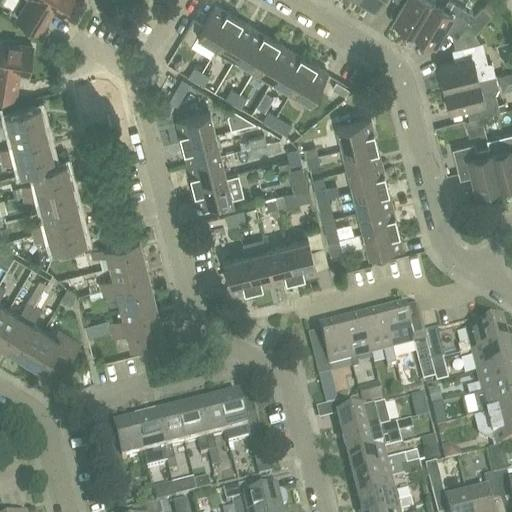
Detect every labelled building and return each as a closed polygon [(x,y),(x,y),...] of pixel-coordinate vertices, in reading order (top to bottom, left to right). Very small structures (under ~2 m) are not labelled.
[(28,0),(17,19),(39,32),(52,11),(61,16),(69,0),(28,0)] [(405,0),(394,20),(414,32),(432,1),(430,0),(405,0)] [(448,0),(444,8),(432,1),(414,32),(435,45),(444,29),(456,36),(466,25),(474,33),(491,15),(482,7),(475,15),(458,5),(450,0),(448,0)] [(215,5),(203,25),(193,19),(181,40),(191,46),(198,35),(217,46),(235,16),(215,5)] [(235,16),(217,46),(235,57),(253,28),(235,16)] [(272,39),(253,28),(235,57),(254,68),(272,39)] [(272,39),(254,68),(273,80),(290,50),(272,39)] [(33,47),(0,41),(0,95),(14,98),(18,73),(28,75),(33,47)] [(446,88),(478,79),(495,75),(492,63),(488,63),(482,41),(468,45),(471,56),(440,64),(445,86),(446,88)] [(309,61),(290,50),(273,80),(291,91),(309,61)] [(309,61),(291,91),(310,102),(328,72),(309,61)] [(196,82),(202,71),(194,67),(188,77),(196,82)] [(202,71),(196,82),(204,87),(210,76),(202,71)] [(495,76),(495,75),(478,79),(446,88),(451,111),(473,105),(476,117),(500,111),(496,93),(498,88),(495,76)] [(181,79),(176,90),(184,95),(190,84),(181,79)] [(233,104),(239,93),(231,89),(225,99),(233,104)] [(252,114),(261,119),(272,97),(263,92),(252,114)] [(247,98),(239,93),(233,104),(241,109),(247,98)] [(11,134),(45,126),(40,105),(6,114),(0,115),(0,124),(8,122),(11,134)] [(255,124),(233,111),(227,117),(230,130),(255,124)] [(270,126),(276,116),(268,111),(262,121),(270,126)] [(182,142),(216,134),(210,112),(176,121),(182,142)] [(278,131),(284,120),(276,116),(270,126),(278,131)] [(343,149),(376,141),(371,119),(337,127),(343,149)] [(286,136),(292,125),(284,120),(278,131),(286,136)] [(45,126),(11,134),(14,146),(0,149),(0,153),(1,158),(50,146),(45,126)] [(511,133),(500,136),(487,140),(489,146),(490,153),(491,152),(499,185),(511,182),(511,133)] [(221,155),(216,134),(182,142),(187,163),(221,155)] [(263,136),(248,140),(250,147),(265,143),(263,136)] [(376,141),(343,149),(348,170),(382,162),(376,141)] [(475,143),(453,148),(459,172),(470,169),(476,191),(499,185),(491,152),(490,153),(489,146),(476,149),(475,143)] [(55,165),(50,146),(1,158),(3,166),(18,162),(21,174),(55,165)] [(306,159),(318,156),(316,147),(304,150),(306,159)] [(289,160),(300,157),(298,148),(286,151),(289,160)] [(226,176),(221,155),(187,163),(192,184),(226,176)] [(320,165),(318,156),(306,159),(308,167),(320,165)] [(291,169),(303,166),(300,157),(289,160),(291,169)] [(55,165),(21,174),(21,175),(33,172),(36,183),(21,187),(23,195),(72,182),(66,162),(55,165)] [(382,162),(348,170),(353,191),(387,182),(382,162)] [(243,194),(238,174),(226,177),(226,176),(192,184),(198,206),(243,194)] [(72,182),(23,195),(25,202),(40,199),(43,211),(77,202),(72,182)] [(392,204),(387,182),(353,191),(358,212),(392,204)] [(317,200),(328,197),(326,188),(314,191),(317,200)] [(299,203),(295,191),(283,194),(287,206),(299,203)] [(278,208),(287,206),(283,194),(274,196),(278,208)] [(278,208),(274,196),(265,199),(269,211),(278,208)] [(317,200),(319,209),(330,206),(328,197),(317,200)] [(77,202),(43,211),(46,223),(31,226),(33,234),(82,222),(77,202)] [(397,224),(392,204),(358,212),(364,233),(397,224)] [(235,213),(238,225),(246,223),(243,211),(235,213)] [(226,216),(229,227),(238,225),(235,213),(226,216)] [(82,222),(33,234),(35,242),(50,238),(53,251),(87,242),(82,222)] [(403,246),(397,224),(364,233),(369,255),(403,246)] [(309,239),(287,244),(296,278),(317,272),(317,270),(329,267),(319,228),(307,231),(309,239)] [(337,231),(325,233),(327,242),(339,239),(337,231)] [(111,267),(145,259),(140,238),(106,247),(91,251),(93,259),(108,255),(111,267)] [(339,239),(327,242),(329,251),(341,248),(339,239)] [(296,278),(287,244),(266,250),(275,283),(296,278)] [(13,258),(0,249),(0,265),(6,269),(13,258)] [(275,283),(266,250),(245,255),(254,289),(275,283)] [(254,289),(245,255),(223,260),(232,294),(254,289)] [(145,259),(111,267),(114,279),(99,283),(101,291),(150,278),(145,259)] [(155,298),(150,278),(101,291),(103,298),(118,295),(121,307),(155,298)] [(67,288),(61,299),(59,302),(69,307),(77,293),(67,288)] [(155,298),(121,307),(124,319),(109,322),(111,330),(160,318),(155,298)] [(18,315),(8,309),(0,322),(0,344),(8,349),(33,306),(26,302),(18,315)] [(33,306),(8,349),(25,360),(43,330),(32,323),(40,310),(33,306)] [(393,311),(383,314),(392,350),(414,344),(418,364),(431,361),(424,335),(425,335),(424,333),(424,332),(419,315),(407,318),(405,308),(393,311)] [(396,365),(392,350),(383,314),(362,319),(371,355),(384,352),(387,366),(396,365)] [(165,338),(160,318),(111,330),(113,338),(128,334),(131,347),(165,338)] [(362,319),(341,324),(350,360),(353,370),(353,369),(358,368),(356,359),(371,355),(362,319)] [(466,330),(469,344),(458,347),(459,355),(471,352),(508,343),(502,321),(466,330)] [(90,325),(93,335),(100,333),(98,323),(90,325)] [(350,360),(341,324),(319,330),(324,350),(313,353),(319,377),(331,374),(329,366),(350,360)] [(54,336),(43,330),(25,360),(43,370),(49,361),(64,370),(81,342),(58,329),(54,336)] [(436,332),(425,335),(424,335),(431,361),(431,362),(443,359),(436,332)] [(511,364),(511,359),(508,343),(471,352),(477,373),(511,364)] [(170,365),(166,351),(151,355),(154,369),(170,365)] [(445,368),(443,359),(431,362),(433,371),(445,368)] [(511,364),(477,373),(480,385),(466,388),(468,397),(511,386),(511,364)] [(511,386),(468,397),(471,407),(484,403),(487,414),(487,415),(511,408),(511,386)] [(362,404),(383,399),(380,387),(359,393),(362,404)] [(432,406),(441,403),(442,403),(438,389),(428,392),(431,406),(432,406)] [(228,443),(249,437),(251,445),(263,442),(256,413),(244,416),(238,394),(217,399),(226,433),(228,443)] [(415,419),(428,416),(423,395),(410,398),(415,419)] [(342,438),(390,425),(384,404),(363,409),(360,397),(336,403),(339,415),(337,416),(342,438)] [(213,436),(226,433),(217,399),(197,404),(208,452),(212,466),(220,464),(213,436)] [(441,403),(432,406),(437,427),(447,424),(441,403)] [(208,452),(197,404),(176,410),(184,443),(197,440),(200,454),(208,452)] [(511,408),(487,415),(487,414),(475,418),(479,433),(487,438),(493,436),(493,437),(496,448),(511,444),(511,408)] [(176,410),(155,415),(167,463),(175,461),(172,447),(184,443),(176,410)] [(155,415),(134,420),(143,454),(156,451),(159,465),(167,463),(155,415)] [(143,454),(134,420),(113,425),(120,451),(108,454),(114,479),(126,476),(122,459),(143,454)] [(390,425),(342,438),(347,459),(384,449),(381,438),(399,433),(397,424),(390,425)] [(446,426),(437,428),(439,436),(443,435),(446,429),(446,426)] [(386,460),(384,449),(347,459),(353,480),(403,467),(418,462),(415,452),(386,460)] [(405,475),(403,467),(353,480),(358,500),(394,491),(391,479),(405,475)] [(511,470),(494,475),(501,500),(511,498),(511,501),(511,470)] [(487,491),(466,496),(470,511),(492,511),(490,503),(501,500),(494,475),(483,477),(487,491)] [(194,481),(197,491),(211,487),(208,477),(194,481)] [(272,477),(223,490),(226,502),(243,497),(246,511),(273,511),(282,510),(281,506),(284,506),(287,502),(285,494),(281,492),(278,493),(277,489),(275,489),(272,477)] [(442,488),(431,491),(436,511),(470,511),(466,496),(446,502),(442,488)] [(394,491),(358,500),(360,511),(400,511),(413,509),(410,499),(397,503),(394,491)] [(188,511),(185,499),(172,503),(175,511),(188,511)] [(161,511),(160,503),(132,510),(132,511),(126,511),(161,511)]
